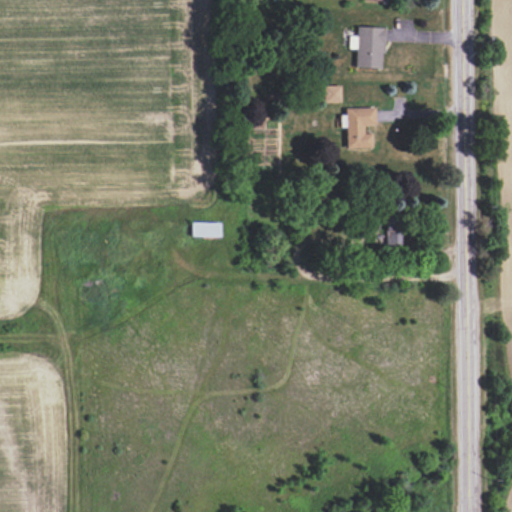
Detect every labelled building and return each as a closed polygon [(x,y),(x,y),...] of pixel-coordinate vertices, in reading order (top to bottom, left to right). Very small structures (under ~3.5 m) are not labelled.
[(382,28),(355,27),(355,36),(348,36),(347,48),(354,49),(354,67),(381,68),(382,28)] [(339,85),(321,86),(322,103),(340,102),(339,85)] [(370,148),(370,133),(362,134),(362,126),(374,125),(374,107),(344,108),(345,148),(370,148)] [(382,245),(399,246),(400,214),(383,214),(382,245)] [(189,236),(218,237),(218,223),(189,222),(189,236)]
